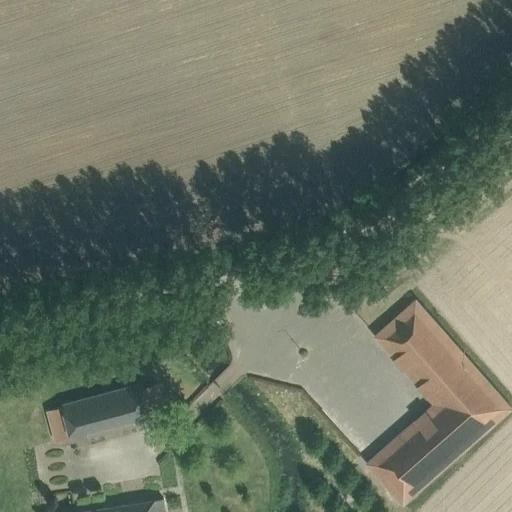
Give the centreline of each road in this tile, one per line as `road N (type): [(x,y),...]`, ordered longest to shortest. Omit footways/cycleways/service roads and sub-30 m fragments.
road 1 (residential): [(0,324),(304,256)]
road 2 (track): [(511,93),(368,221),(304,256)]
